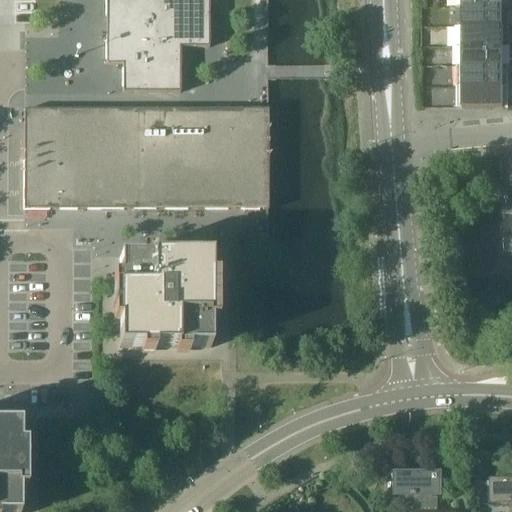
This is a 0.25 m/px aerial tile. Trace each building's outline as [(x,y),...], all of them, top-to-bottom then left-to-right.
[(208,0),(105,0),(106,66),(121,66),(122,66),(122,94),(180,94),(180,49),(209,49),(208,0)] [(503,9),(503,0),(462,0),(463,9),(503,9)] [(503,29),(503,9),(463,9),(463,29),(503,29)] [(503,49),(503,29),(463,29),(463,50),(503,49)] [(504,70),(503,49),(463,50),(463,70),(504,70)] [(504,90),(504,70),(463,70),(463,90),(504,90)] [(504,111),(504,90),(463,90),(463,111),(504,111)] [(267,111),(24,111),(23,211),(267,211),(267,111)] [(511,190),(502,191),(501,191),(501,194),(501,211),(501,215),(511,215),(511,190)] [(219,274),(219,273),(219,249),(206,249),(206,258),(119,258),(119,349),(211,349),(211,274),(219,274)] [(16,418),(16,426),(0,426),(0,511),(19,511),(20,442),(28,442),(28,418),(16,418)] [(480,455),(467,456),(469,471),(481,470),(480,455)] [(437,473),(391,473),(391,496),(391,499),(393,499),(393,496),(410,496),(410,498),(413,498),(413,499),(412,511),(436,511),(436,499),(437,473)] [(510,504),(509,511),(511,511),(511,480),(488,481),(488,504),(510,504)]
